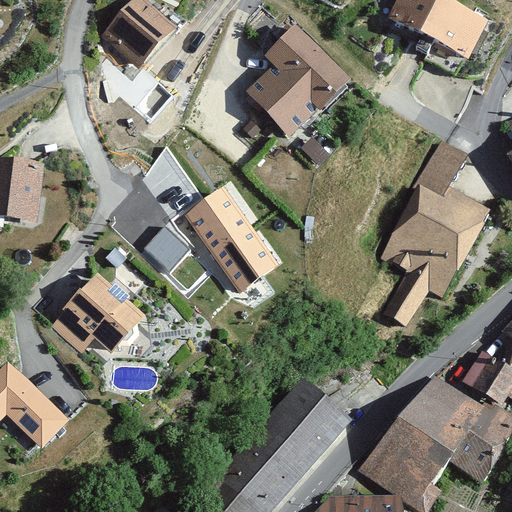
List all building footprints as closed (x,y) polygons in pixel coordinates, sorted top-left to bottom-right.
[(139,0),(135,0),(96,39),(126,70),(168,29),(139,0)] [(480,22),(437,0),(390,0),(380,21),(460,61),(480,22)] [(241,92),(282,136),(341,81),(290,26),(258,56),(268,67),(241,92)] [(511,173),(511,115),(504,120),(511,133),(511,150),(499,158),(511,173)] [(374,318),(396,331),(422,287),(437,295),(481,217),(441,195),(461,160),(435,145),(371,258),(399,273),(374,318)] [(0,216),(38,220),(43,165),(0,161),(0,216)] [(238,184),(191,213),(243,297),(290,267),(238,184)] [(92,270),(49,317),(74,339),(83,329),(106,350),(139,314),(92,270)] [(511,325),(501,336),(511,347),(511,325)] [(443,378),(433,394),(421,386),(354,476),(411,511),(416,511),(448,463),(478,483),(511,430),(511,416),(496,406),(511,381),(511,378),(476,355),(456,386),(443,378)] [(11,357),(0,368),(0,422),(10,412),(48,449),(77,420),(11,357)] [(188,511),(264,511),(344,423),(300,384),(188,511)] [(320,503),(310,511),(348,511),(348,497),(320,503)] [(385,497),(348,497),(348,511),(397,511),(397,504),(385,497)]
